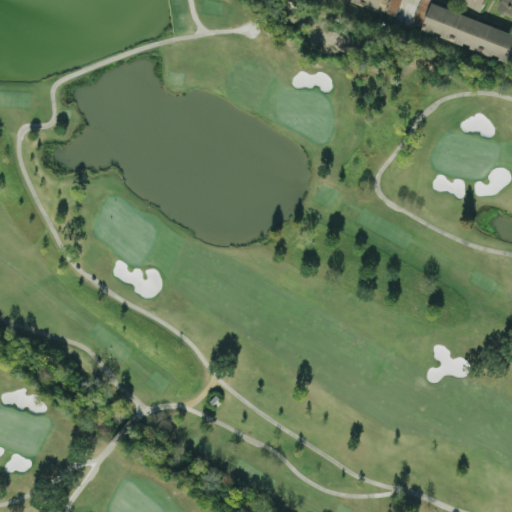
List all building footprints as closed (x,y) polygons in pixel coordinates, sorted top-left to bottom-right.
[(382,0),(350,0),(379,11),(382,0)] [(398,16),(403,0),(390,0),(386,12),(398,16)] [(420,0),(412,22),(423,26),(432,0),(420,0)] [(482,12),(487,0),(463,0),(465,1),(464,4),(482,12)] [(511,16),(511,0),(503,0),(499,11),(511,16)] [(511,62),(511,32),(431,3),(422,30),(511,62)]
